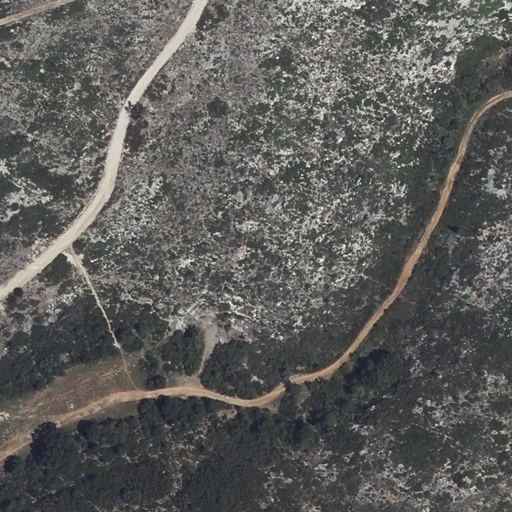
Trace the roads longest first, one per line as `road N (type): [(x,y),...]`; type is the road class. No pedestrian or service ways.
road 1 (track): [(511,94),(465,131),(420,257),(346,363),(240,398),(171,390),(125,395),(0,453)]
road 2 (track): [(0,291),(80,225),(100,197),(129,103),(203,0)]
